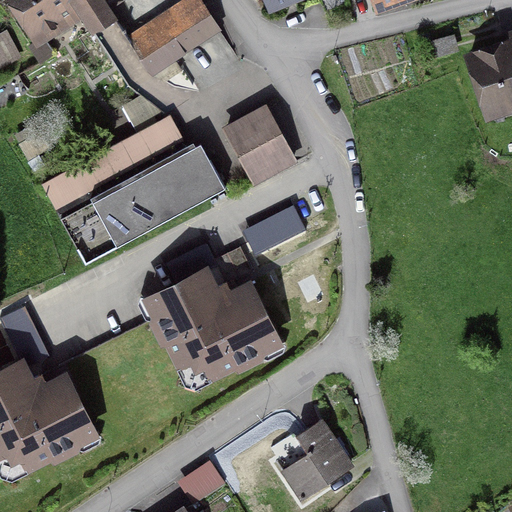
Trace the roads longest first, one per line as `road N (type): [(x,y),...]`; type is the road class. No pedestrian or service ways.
road 1 (residential): [(277,50),(340,159),(356,263),(349,337)]
road 2 (residential): [(98,511),(349,337)]
road 3 (residential): [(487,0),(277,50)]
road 4 (residential): [(349,337),(400,511)]
